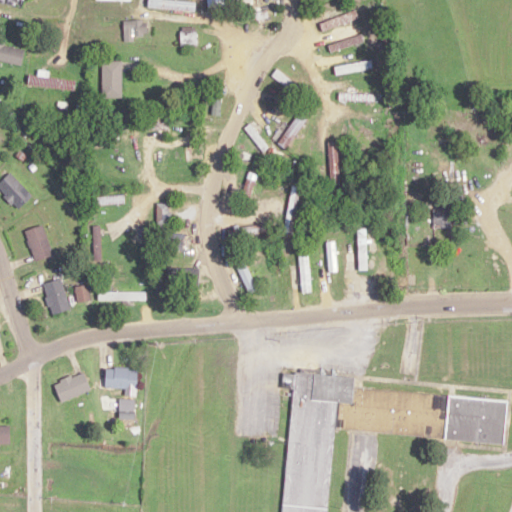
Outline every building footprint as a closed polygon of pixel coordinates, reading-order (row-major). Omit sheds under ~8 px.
[(83,0),(83,25),(92,25),(91,0),(83,0)] [(147,0),(146,8),(194,12),(195,2),(177,0),(147,0)] [(319,23),(322,32),(358,19),(355,11),(319,23)] [(97,24),(113,24),(112,13),(96,14),(97,24)] [(146,38),(146,21),(123,21),(123,38),(146,38)] [(197,46),(197,27),(179,27),(179,46),(197,46)] [(24,49),(0,42),(0,61),(20,66),(24,49)] [(121,60),(101,60),(101,97),(121,97),(121,60)] [(271,75),(300,99),(306,92),(277,68),(271,75)] [(48,76),(49,71),(38,70),(37,75),(28,74),(26,84),(74,91),(75,80),(48,76)] [(221,76),(211,76),(211,114),(221,114),(221,76)] [(313,110),(305,104),(277,143),(285,148),(313,110)] [(354,125),(376,150),(381,145),(360,120),(354,125)] [(244,129),(262,149),(266,145),(249,125),(244,129)] [(337,142),(329,142),(329,183),(337,183),(337,142)] [(154,149),(154,161),(173,161),(173,168),(188,168),(188,149),(154,149)] [(257,173),(248,170),(238,198),(247,201),(257,173)] [(0,190),(18,208),(31,195),(9,172),(0,179),(0,190)] [(300,187),(292,185),(282,232),(291,233),(300,187)] [(93,196),(93,205),(123,205),(123,196),(93,196)] [(171,227),(171,202),(156,202),(156,227),(171,227)] [(416,244),(435,243),(434,228),(450,227),(449,207),(432,208),(433,225),(415,226),(416,244)] [(228,227),(229,236),(270,233),(269,223),(228,227)] [(52,254),(41,224),(23,230),(34,260),(52,254)] [(91,259),(101,259),(101,225),(91,225),(91,259)] [(357,269),(365,269),(365,227),(357,227),(357,269)] [(332,234),(324,233),(319,270),(327,271),(332,234)] [(183,250),(183,235),(160,235),(160,250),(183,250)] [(230,249),(246,294),(255,290),(239,246),(230,249)] [(309,292),(309,248),(299,248),(299,292),(309,292)] [(282,292),(278,252),(270,253),(273,293),(282,292)] [(458,281),(457,258),(439,259),(440,281),(458,281)] [(491,274),(491,285),(500,285),(500,258),(486,258),(486,274),(491,274)] [(167,287),(198,287),(198,267),(167,267),(167,287)] [(52,314),(70,308),(60,277),(42,283),(52,314)] [(74,285),(76,301),(89,300),(87,284),(74,285)] [(145,291),(97,291),(97,300),(145,300),(145,291)] [(137,388),(137,367),(104,367),(104,388),(137,388)] [(326,511),(333,429),(504,443),(507,400),(353,387),(354,377),(283,371),(281,389),(291,390),(281,511),(326,511)] [(90,391),(84,372),(53,382),(59,401),(90,391)] [(0,443),(9,443),(9,424),(0,424),(0,443)]
